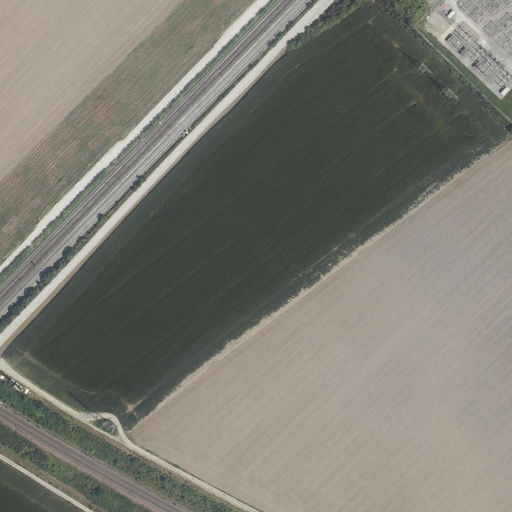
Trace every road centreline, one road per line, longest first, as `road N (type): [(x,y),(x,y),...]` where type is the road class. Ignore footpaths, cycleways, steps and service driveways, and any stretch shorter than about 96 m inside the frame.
road 1 (track): [(323,0),(0,340)]
road 2 (unclassified): [(263,0),(0,270)]
road 3 (track): [(0,363),(80,416),(114,419),(127,442),(257,511)]
